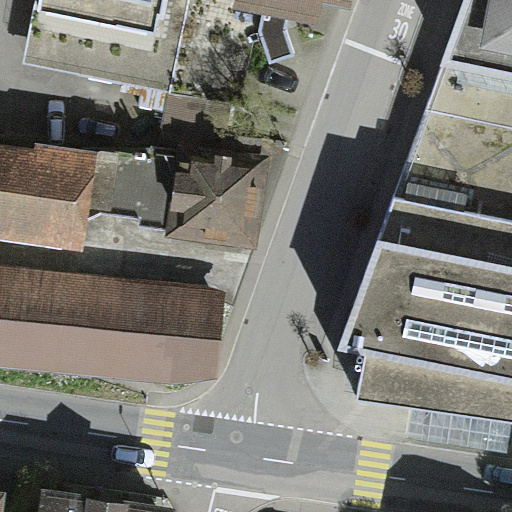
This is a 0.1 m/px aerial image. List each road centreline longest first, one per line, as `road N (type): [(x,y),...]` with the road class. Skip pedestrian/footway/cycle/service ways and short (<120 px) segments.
road 1 (residential): [(226,460),(390,0)]
road 2 (unclassified): [(226,460),(511,499)]
road 3 (unclassified): [(0,419),(154,440),(226,460)]
